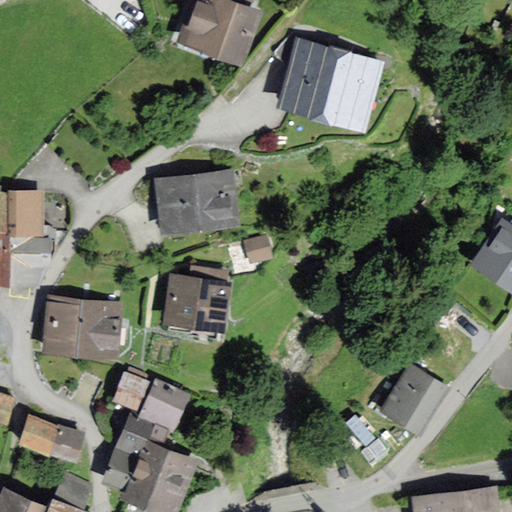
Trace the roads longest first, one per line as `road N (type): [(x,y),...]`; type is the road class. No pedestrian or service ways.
road 1 (residential): [(102,511),(92,425),(29,391),(21,341),(34,304),(92,208),(210,115),(264,105)]
road 2 (residential): [(283,511),(351,493),(396,468),(511,327)]
